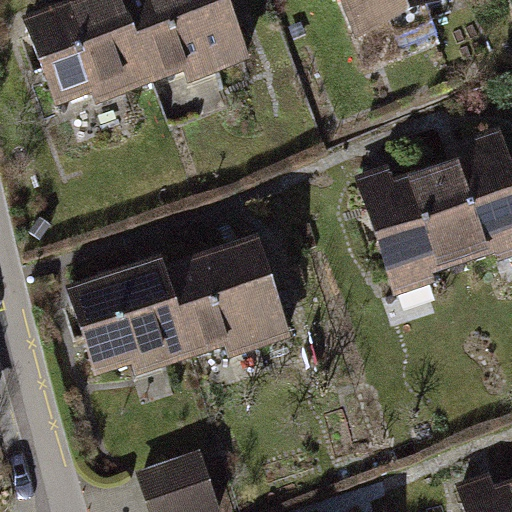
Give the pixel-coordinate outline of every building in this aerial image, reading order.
[(231,0),(77,0),(29,15),(57,109),(248,53),(231,0)] [(345,0),(355,29),(437,0),(345,0)] [(511,149),(510,143),(364,193),(398,291),(511,251),(511,149)] [(257,234),(71,286),(95,372),(281,321),(257,234)] [(196,447),(135,470),(150,511),(209,511),(219,508),(196,447)] [(511,511),(511,472),(459,490),(466,511),(511,511)]
